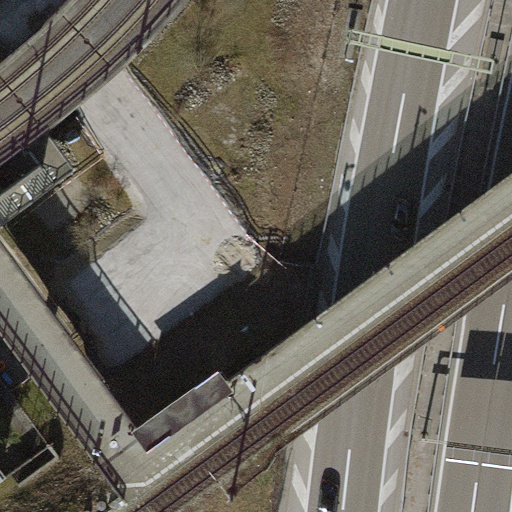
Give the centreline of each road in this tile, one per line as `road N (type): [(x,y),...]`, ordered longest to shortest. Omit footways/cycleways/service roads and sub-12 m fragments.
road 1 (motorway): [(421,0),(342,511)]
road 2 (motorway): [(477,511),(511,289)]
